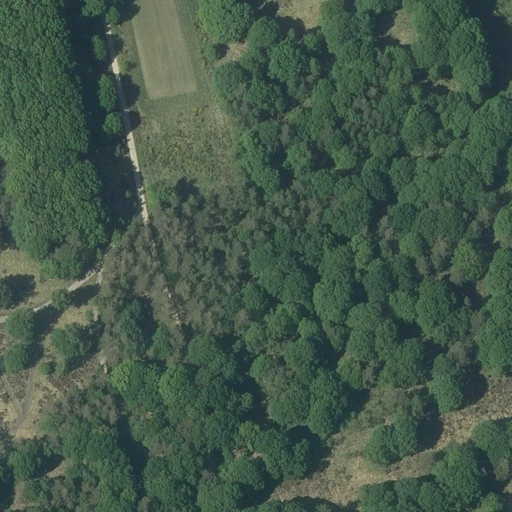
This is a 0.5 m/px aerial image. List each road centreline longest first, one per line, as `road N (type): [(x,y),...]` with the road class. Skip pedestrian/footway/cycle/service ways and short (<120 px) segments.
road 1 (track): [(139,206),(207,422),(219,511)]
road 2 (track): [(100,0),(139,206)]
road 3 (track): [(0,320),(62,296),(104,259),(139,206)]
